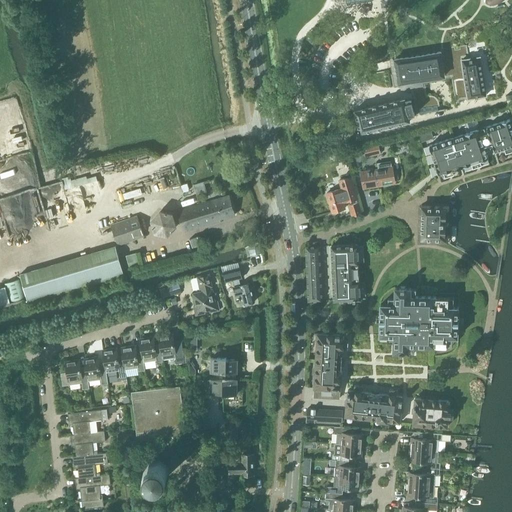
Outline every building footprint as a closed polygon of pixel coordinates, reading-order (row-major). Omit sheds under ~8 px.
[(396,68),(391,69),(394,88),(403,86),(404,91),(405,93),(412,91),(413,98),(405,100),(408,115),(409,115),(409,116),(415,114),(416,115),(438,111),(438,110),(437,106),(439,106),(439,103),(439,102),(439,101),(438,101),(438,100),(438,99),(437,99),(437,98),(436,98),(436,97),(435,97),(434,97),(434,96),(433,96),(432,96),(431,96),(430,96),(429,96),(427,96),(424,83),(411,85),(410,82),(410,81),(406,82),(401,83),(399,83),(398,83),(398,82),(424,78),(424,80),(451,76),(455,100),(486,95),(480,57),(469,59),(467,45),(394,57),(396,68)] [(404,99),(354,111),(360,133),(410,122),(405,100),(404,99)] [(511,125),(510,119),(429,146),(435,163),(434,164),(435,166),(436,166),(438,174),(443,173),(445,178),(454,175),(452,170),(471,164),(473,169),(482,166),(480,161),(488,158),(486,151),(494,148),(495,152),(504,149),(506,154),(511,151),(511,125)] [(378,144),(364,148),(366,157),(380,154),(378,144)] [(379,169),(361,172),(363,189),(371,187),(370,185),(382,183),(382,185),(393,184),(393,181),(395,181),(393,169),(391,170),(390,162),(378,164),(379,169)] [(351,177),(341,180),(339,181),(341,189),(326,194),(332,213),(344,209),(342,202),(345,201),(346,202),(357,199),(351,177)] [(140,188),(124,193),(125,199),(142,193),(140,188)] [(184,231),(235,215),(229,196),(178,212),(184,231)] [(358,203),(348,206),(352,217),(362,214),(358,203)] [(437,207),(421,206),(421,215),(420,223),(445,224),(445,209),(437,208),(437,207)] [(156,232),(168,235),(177,225),(172,214),(160,213),(152,220),(156,232)] [(118,245),(144,236),(137,216),(111,225),(118,245)] [(445,224),(420,223),(421,232),(420,241),(436,241),(436,240),(444,240),(445,224)] [(198,236),(190,239),(192,248),(201,245),(198,236)] [(316,242),(309,243),(309,247),(306,247),(306,258),(320,257),(319,246),(317,246),(316,242)] [(351,245),(331,246),(334,301),(353,300),(353,301),(356,301),(356,300),(361,299),(360,280),(359,280),(358,264),(359,264),(358,245),(353,245),(353,244),(351,244),(351,245)] [(124,274),(116,246),(20,275),(29,303),(124,274)] [(137,253),(126,256),(130,269),(141,266),(137,253)] [(320,257),(306,258),(307,269),(320,268),(320,257)] [(320,268),(307,269),(307,280),(321,279),(320,268)] [(239,269),(224,272),(226,282),(242,278),(239,269)] [(209,275),(197,277),(200,289),(202,288),(203,292),(194,294),(197,306),(194,307),(196,316),(204,314),(204,311),(210,309),(210,312),(219,310),(217,302),(214,302),(212,290),(211,291),(210,287),(212,286),(209,275)] [(321,279),(307,280),(308,291),(321,290),(321,279)] [(234,287),(236,296),(242,294),(245,304),(255,301),(250,283),(234,287)] [(401,288),(395,288),(395,304),(381,304),(380,336),(394,336),(394,352),(399,353),(399,355),(404,355),(404,353),(409,353),(409,346),(435,347),(435,346),(448,346),(448,337),(458,337),(459,307),(449,307),(449,298),(436,297),(411,296),(411,289),(406,289),(406,287),(401,286),(401,288)] [(321,290),(308,291),(308,302),(322,301),(321,290)] [(343,335),(317,333),(314,388),(340,390),(343,349),(348,349),(349,341),(343,341),(343,335)] [(159,336),(161,347),(163,359),(175,358),(176,364),(185,363),(182,344),(174,345),(173,334),(159,336)] [(140,339),(143,356),(144,362),(156,360),(157,363),(163,362),(163,359),(161,347),(155,348),(154,337),(140,339)] [(122,347),(124,358),(126,370),(138,368),(138,371),(145,371),(144,362),(143,356),(137,357),(135,345),(122,347)] [(103,350),(106,367),(107,373),(119,371),(120,378),(127,377),(126,370),(124,358),(118,359),(116,348),(103,350)] [(85,358),(87,369),(88,381),(101,379),(102,385),(108,384),(107,373),(106,367),(100,368),(98,357),(85,358)] [(226,358),(211,358),(211,372),(217,372),(226,373),(225,379),(235,379),(236,372),(237,372),(237,360),(226,360),(226,358)] [(68,372),(61,373),(63,386),(82,383),(83,389),(89,389),(88,381),(87,369),(81,370),(79,359),(66,361),(68,372)] [(226,373),(217,372),(217,373),(217,379),(210,379),(210,392),(222,393),(222,394),(236,394),(236,379),(225,379),(226,373)] [(354,391),(348,390),(345,416),(400,422),(403,396),(397,395),(398,390),(389,389),(389,395),(362,392),(363,386),(355,385),(354,391)] [(131,392),(137,441),(167,437),(168,446),(181,445),(180,436),(186,435),(180,386),(131,392)] [(449,401),(415,398),(413,424),(447,427),(449,401)] [(107,409),(68,414),(69,421),(73,420),(73,423),(72,423),(74,435),(74,436),(99,433),(99,432),(98,432),(97,421),(103,420),(108,419),(107,409)] [(316,409),(307,409),(307,421),(315,422),(316,409)] [(241,423),(230,423),(231,437),(241,436),(241,423)] [(337,433),(337,444),(362,446),(363,435),(351,434),(352,428),(335,427),(334,433),(337,433)] [(74,435),(70,435),(71,442),(76,442),(76,444),(75,444),(76,456),(76,457),(98,454),(97,451),(93,451),(92,443),(106,441),(104,431),(99,432),(99,433),(74,436),(74,435)] [(412,439),(411,450),(433,452),(437,452),(438,450),(439,450),(439,440),(449,441),(449,435),(425,434),(424,439),(412,439)] [(337,444),(334,444),(334,454),(333,454),(332,460),(349,462),(350,456),(362,457),(362,446),(337,444)] [(433,452),(411,450),(410,462),(423,463),(422,469),(439,470),(439,462),(437,461),(437,452),(433,452)] [(76,456),(73,457),(74,464),(78,463),(78,466),(77,466),(79,478),(100,476),(100,475),(100,473),(96,473),(95,464),(108,463),(107,453),(98,454),(76,457),(76,456)] [(230,462),(230,473),(243,473),(243,475),(254,474),(254,454),(242,455),(243,462),(230,462)] [(159,460),(150,461),(144,469),(145,478),(152,484),(162,483),(168,475),(166,466),(159,460)] [(336,461),(335,477),(360,479),(361,468),(349,467),(349,462),(336,461)] [(439,470),(422,469),(422,474),(410,473),(409,485),(435,487),(436,476),(438,476),(439,470)] [(79,478),(75,478),(76,485),(81,484),(81,487),(80,487),(82,509),(104,507),(102,494),(100,494),(99,486),(110,484),(109,474),(100,475),(100,476),(79,478)] [(301,475),(301,484),(309,485),(309,476),(301,475)] [(360,479),(335,477),(334,487),(326,486),(326,493),(334,493),(343,494),(343,489),(359,490),(360,479)] [(434,498),(435,487),(409,485),(408,497),(416,497),(416,503),(438,505),(438,498),(434,498)] [(334,493),(326,493),(326,501),(330,501),(329,510),(333,510),(354,511),(355,500),(343,500),(343,494),(334,493)] [(438,505),(416,503),(415,509),(403,508),(402,511),(429,511),(429,510),(437,510),(438,505)]
